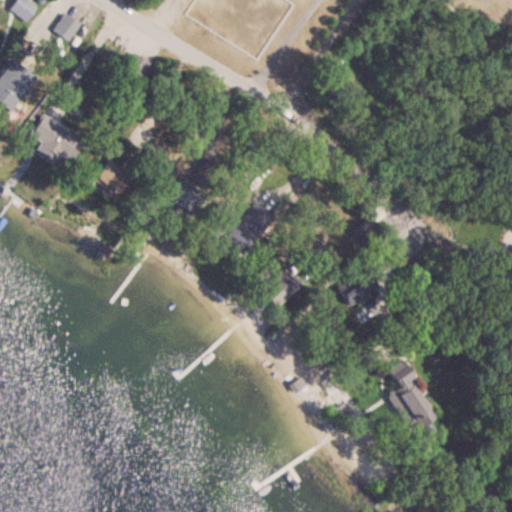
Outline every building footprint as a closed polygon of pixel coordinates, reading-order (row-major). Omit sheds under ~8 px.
[(148,62),(132,51),(117,70),(132,82),(148,62)] [(31,78),(8,61),(0,71),(0,106),(6,111),(31,78)] [(39,143),(37,146),(67,164),(81,140),(38,114),(26,135),(39,143)] [(168,149),(157,141),(147,154),(157,162),(168,149)] [(218,166),(200,156),(189,177),(206,186),(218,166)] [(93,178),(115,193),(128,174),(106,159),(93,178)] [(201,192),(176,178),(165,198),(189,212),(201,192)] [(218,232),(232,212),(216,201),(202,221),(218,232)] [(269,215),(249,201),(222,240),(242,254),(269,215)] [(327,250),(314,238),(303,249),(315,262),(327,250)] [(278,297),(292,284),(268,260),(254,273),(278,297)] [(354,303),(370,294),(359,274),(343,283),(354,303)] [(383,368),(395,386),(384,392),(407,431),(433,416),(399,358),(383,368)]
